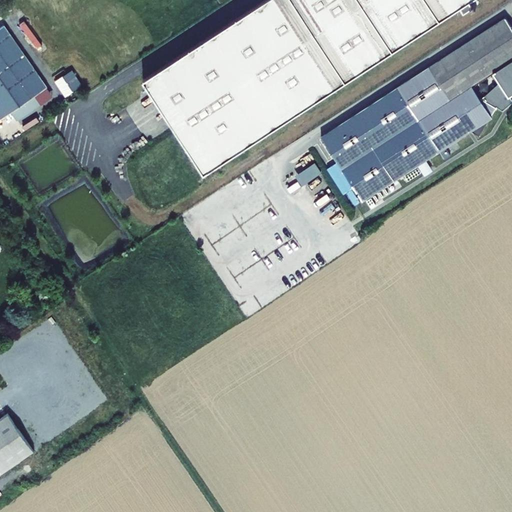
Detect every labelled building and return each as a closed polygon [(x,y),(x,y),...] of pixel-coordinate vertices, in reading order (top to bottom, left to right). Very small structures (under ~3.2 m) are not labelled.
[(466,0),(254,0),(145,68),(204,164),(466,0)] [(473,8),(468,1),(459,7),(463,14),(473,8)] [(511,18),(480,39),(499,70),(500,69),(501,72),(511,64),(511,18)] [(0,115),(45,86),(3,24),(0,26),(0,115)] [(499,70),(480,39),(329,134),(351,169),(480,85),(479,83),(499,70)] [(511,64),(501,72),(508,82),(505,85),(511,97),(511,64)] [(489,99),(480,85),(351,169),(369,198),(478,129),(486,134),(504,106),(508,108),(511,105),(511,97),(505,85),(489,99)] [(294,174),(301,185),(321,172),(315,162),(294,174)] [(0,466),(32,446),(7,409),(0,413),(0,466)]
